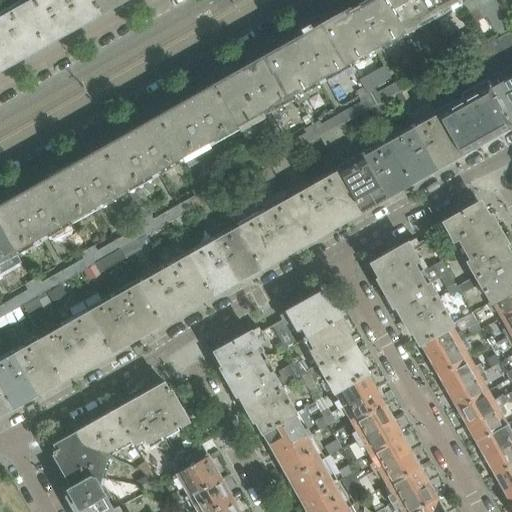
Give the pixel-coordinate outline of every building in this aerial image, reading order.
[(45,44),(101,13),(93,0),(33,0),(23,6),(45,44)] [(123,0),(93,0),(101,13),(123,0)] [(348,62),(403,31),(385,0),(368,0),(326,24),(348,62)] [(385,0),(403,31),(458,0),(385,0)] [(460,0),(466,10),(466,11),(485,0),(460,0)] [(496,7),(491,0),(487,0),(481,4),(486,13),(496,7)] [(0,69),(45,44),(23,6),(0,18),(0,69)] [(303,88),(348,62),(326,24),(271,55),(293,93),(299,105),(310,99),(303,88)] [(511,31),(496,41),(495,39),(470,54),(489,88),(510,126),(511,125),(511,31)] [(237,125),(293,93),(271,55),(216,86),(237,125)] [(424,67),(417,71),(423,80),(430,76),(424,67)] [(375,91),(367,77),(364,79),(359,70),(354,73),(363,88),(367,95),(375,91)] [(417,71),(410,75),(416,84),(423,80),(417,71)] [(410,75),(403,79),(409,88),(416,84),(410,75)] [(403,79),(396,83),(402,92),(409,88),(403,79)] [(396,83),(390,87),(395,96),(402,92),(396,83)] [(182,156),(237,125),(216,86),(160,117),(182,156)] [(390,87),(384,90),(389,99),(394,97),(395,96),(390,87)] [(363,88),(355,93),(358,99),(359,100),(367,95),(363,88)] [(460,154),(510,126),(489,88),(439,116),(460,154)] [(384,90),(377,94),(383,103),(389,99),(384,90)] [(376,91),(367,96),(374,108),(383,103),(377,94),(376,91)] [(402,92),(395,96),(394,97),(396,101),(400,108),(409,103),(402,92)] [(367,96),(359,100),(361,103),(366,112),(370,110),(374,108),(367,96)] [(391,117),(396,102),(396,101),(394,97),(389,99),(383,103),(374,108),(370,110),(375,120),(388,112),(391,117)] [(361,103),(354,107),(360,116),(366,112),(361,103)] [(354,107),(348,111),(353,120),(360,116),(354,107)] [(348,111),(341,114),(346,123),(353,120),(348,111)] [(341,114),(334,118),(340,127),(346,123),(341,114)] [(412,182),(460,154),(439,116),(391,144),(412,182)] [(138,181),(156,171),(182,156),(160,117),(104,149),(125,188),(126,188),(138,210),(146,206),(142,199),(146,196),(138,181)] [(310,124),(306,117),(302,120),(306,126),(310,124)] [(334,118),(328,122),(333,131),(340,127),(334,118)] [(328,122),(321,126),(326,135),(333,131),(328,122)] [(313,126),(312,127),(318,139),(320,138),(326,135),(321,126),(319,123),(313,126)] [(326,148),(350,134),(345,125),(320,139),(326,148)] [(312,127),(304,131),(305,134),(311,144),(318,139),(312,127)] [(305,134),(299,138),(304,147),(311,144),(305,134)] [(299,138),(292,142),(297,151),(304,147),(299,138)] [(360,211),(412,182),(391,144),(372,155),(363,138),(356,142),(365,159),(339,173),(360,211)] [(292,142),(285,146),(291,155),(297,151),(292,142)] [(285,146),(276,151),(281,160),(291,155),(285,146)] [(70,219),(125,188),(104,149),(48,181),(70,219)] [(276,151),(267,156),(272,165),(281,160),(276,151)] [(275,175),(300,161),(295,153),(271,167),(275,175)] [(255,156),(248,160),(256,175),(263,171),(258,161),(255,156)] [(267,156),(258,161),(263,171),(272,165),(267,156)] [(248,160),(241,164),(244,170),(249,179),(256,175),(248,160)] [(244,170),(237,174),(242,183),(246,180),(249,179),(244,170)] [(312,238),(360,211),(339,173),(320,184),(313,170),(307,173),(315,187),(290,200),(312,238)] [(237,174),(230,178),(235,187),(242,183),(237,174)] [(230,178),(223,182),(228,190),(235,187),(230,178)] [(75,229),(70,219),(48,181),(0,207),(0,224),(15,250),(45,233),(50,243),(75,229)] [(223,182),(216,186),(221,194),(228,190),(223,182)] [(200,187),(199,188),(207,202),(214,198),(209,189),(206,184),(200,187)] [(216,186),(209,189),(214,198),(220,195),(221,194),(216,186)] [(199,188),(192,192),(195,197),(200,206),(206,203),(207,202),(199,188)] [(239,209),(231,196),(223,200),(231,214),(239,209)] [(195,197),(188,201),(193,210),(196,209),(200,206),(195,197)] [(261,267),(312,238),(290,200),(240,229),(261,267)] [(188,201),(181,205),(186,214),(193,210),(188,201)] [(212,294),(261,267),(240,229),(224,238),(211,214),(212,214),(206,203),(200,206),(196,209),(215,243),(191,257),(212,294)] [(181,205),(174,209),(180,218),(182,216),(186,214),(181,205)] [(496,232),(483,207),(475,206),(437,227),(440,233),(446,230),(454,243),(459,241),(464,250),(496,232)] [(174,209),(167,213),(173,222),(180,218),(174,209)] [(167,213),(160,217),(166,226),(171,223),(173,222),(167,213)] [(144,219),(143,220),(151,234),(159,230),(154,221),(150,215),(144,219)] [(175,230),(186,224),(182,216),(180,218),(173,222),(171,223),(175,230)] [(160,217),(154,221),(159,230),(166,226),(160,217)] [(143,220),(138,223),(141,228),(146,237),(151,234),(143,220)] [(150,243),(175,230),(171,223),(166,226),(159,230),(151,234),(146,237),(150,243)] [(0,258),(15,250),(0,224),(0,258)] [(141,228),(133,232),(138,241),(146,237),(141,228)] [(133,232),(126,236),(131,245),(138,241),(133,232)] [(511,290),(511,259),(496,232),(464,250),(469,261),(467,262),(475,277),(465,283),(459,273),(451,278),(455,284),(460,292),(461,295),(479,285),(489,302),(511,290)] [(126,236),(119,240),(124,249),(131,245),(126,236)] [(126,260),(142,251),(142,248),(150,243),(146,237),(138,241),(131,245),(124,249),(121,251),(126,260)] [(421,274),(415,264),(419,262),(413,249),(419,246),(429,264),(431,263),(433,266),(442,262),(429,238),(418,244),(415,240),(377,261),(375,269),(388,292),(421,274)] [(119,240),(112,244),(117,253),(120,251),(121,251),(124,249),(119,240)] [(112,244),(105,248),(110,257),(117,253),(112,244)] [(88,250),(88,251),(96,265),(102,261),(98,252),(94,247),(88,250)] [(105,248),(98,252),(102,261),(110,257),(105,248)] [(88,251),(83,253),(86,258),(91,268),(95,266),(96,265),(88,251)] [(101,273),(125,260),(120,251),(117,253),(110,257),(102,261),(96,265),(101,273)] [(162,323),(212,294),(191,257),(140,285),(162,323)] [(86,258),(78,263),(84,272),(91,268),(86,258)] [(78,263),(71,267),(76,276),(84,272),(78,263)] [(101,276),(95,266),(91,268),(84,272),(89,282),(101,276)] [(71,267),(63,271),(69,281),(76,276),(71,267)] [(63,271),(56,275),(61,285),(64,283),(69,281),(63,271)] [(453,324),(430,283),(427,285),(421,274),(388,292),(408,328),(410,327),(419,343),(453,324)] [(56,275),(49,279),(54,289),(61,285),(56,275)] [(39,278),(32,282),(41,296),(46,293),(47,293),(42,283),(39,278)] [(49,279),(42,283),(47,293),(53,289),(54,289),(49,279)] [(32,282),(25,286),(28,291),(33,300),(41,296),(32,282)] [(460,292),(455,284),(446,288),(451,297),(460,292)] [(112,351),(162,323),(140,285),(90,313),(112,351)] [(511,312),(511,290),(489,302),(490,304),(487,305),(491,312),(492,314),(496,311),(501,319),(511,312)] [(28,291),(21,295),(26,304),(33,300),(28,291)] [(339,319),(326,296),(319,294),(280,316),(283,320),(289,317),(296,330),(300,327),(306,339),(339,319)] [(21,295),(14,299),(20,308),(22,307),(26,304),(21,295)] [(14,299),(8,303),(13,312),(20,308),(14,299)] [(8,303),(1,307),(6,316),(13,312),(8,303)] [(25,320),(19,310),(5,317),(11,328),(25,320)] [(506,338),(511,334),(511,312),(501,319),(506,328),(501,330),(506,338)] [(63,379),(112,351),(90,313),(41,341),(63,379)] [(8,325),(4,317),(0,319),(0,328),(0,329),(8,325)] [(490,325),(486,318),(477,323),(481,330),(490,325)] [(359,355),(352,343),(339,319),(306,339),(312,350),(309,351),(317,365),(310,369),(312,372),(319,369),(326,382),(321,385),(327,396),(336,391),(366,374),(367,373),(358,356),(359,355)] [(295,344),(283,323),(273,328),(285,350),(295,344)] [(481,330),(477,323),(467,329),(472,336),(481,330)] [(430,359),(465,340),(461,332),(457,334),(453,327),(454,327),(453,324),(419,343),(419,344),(421,343),(423,346),(422,347),(426,355),(428,354),(430,359)] [(261,363),(255,353),(258,351),(251,338),(261,333),(259,328),(220,350),(218,357),(231,380),(261,363)] [(0,386),(12,407),(63,379),(41,341),(40,342),(34,331),(10,345),(15,356),(0,364),(0,386)] [(469,348),(468,346),(465,340),(430,359),(433,363),(431,364),(436,373),(438,372),(440,376),(470,358),(466,350),(469,348)] [(284,350),(280,344),(274,348),(278,354),(284,350)] [(499,364),(495,357),(487,362),(491,369),(496,366),(499,364)] [(449,392),(483,373),(483,372),(486,370),(482,364),(476,367),(470,358),(440,376),(442,379),(440,380),(445,388),(446,387),(449,392)] [(309,371),(303,361),(294,366),(300,376),(309,371)] [(294,414),(279,388),(271,373),(267,375),(261,363),(231,380),(252,416),(253,415),(262,432),(293,415),(294,414)] [(488,381),(487,379),(483,373),(449,392),(451,396),(450,397),(455,406),(456,405),(458,408),(489,391),(484,383),(488,381)] [(338,410),(374,389),(372,385),(373,384),(368,376),(367,376),(366,374),(336,391),(341,400),(335,403),(338,410)] [(310,393),(303,381),(301,379),(300,376),(292,381),(302,398),(310,393)] [(318,391),(310,377),(303,381),(310,393),(315,403),(322,399),(317,391),(318,391)] [(170,431),(187,421),(168,387),(167,388),(164,384),(128,404),(125,403),(118,408),(117,411),(115,410),(132,440),(135,445),(144,440),(146,444),(170,431)] [(0,414),(12,407),(0,386),(0,414)] [(354,422),(383,405),(382,403),(383,402),(378,393),(377,394),(374,389),(338,410),(343,418),(349,414),(354,422)] [(468,425),(502,406),(506,404),(511,400),(511,393),(504,398),(503,396),(498,399),(498,398),(494,400),(489,391),(458,408),(460,412),(459,413),(464,421),(465,420),(468,425)] [(356,441),(392,420),(389,416),(391,415),(386,407),(384,408),(383,405),(354,422),(358,431),(352,434),(356,441)] [(507,414),(505,412),(502,406),(468,425),(470,429),(469,430),(473,439),(475,438),(477,442),(507,424),(503,416),(507,414)] [(331,415),(327,408),(320,412),(323,418),(323,419),(331,415)] [(101,481),(108,456),(109,453),(132,440),(115,410),(115,412),(111,411),(104,415),(104,418),(102,418),(101,420),(98,419),(91,423),(90,426),(66,440),(65,438),(56,442),(57,445),(56,445),(58,449),(53,451),(72,485),(85,478),(101,481)] [(319,461),(294,416),(293,415),(262,432),(289,478),(319,461)] [(335,422),(331,415),(323,419),(328,427),(335,422)] [(328,427),(323,419),(323,418),(314,423),(319,432),(328,427)] [(372,453),(401,437),(399,434),(401,433),(396,425),(394,425),(392,420),(356,441),(360,449),(367,445),(372,453)] [(486,457),(511,443),(511,432),(511,431),(507,424),(477,442),(479,445),(477,446),(482,454),(484,453),(486,457)] [(373,472),(409,452),(407,447),(408,447),(404,438),(402,439),(401,437),(372,453),(376,462),(370,466),(373,472)] [(511,443),(486,457),(489,462),(487,463),(492,472),(494,471),(496,474),(511,465),(511,443)] [(340,450),(336,444),(328,449),(332,455),(340,450)] [(176,475),(208,457),(201,445),(183,455),(175,459),(169,463),(176,475)] [(183,455),(178,446),(170,450),(175,459),(183,455)] [(351,455),(346,448),(342,450),(347,458),(351,455)] [(389,485),(418,468),(417,465),(418,464),(413,456),(412,457),(409,452),(373,472),(378,480),(385,476),(386,478),(389,485)] [(220,479),(217,474),(208,457),(176,475),(184,489),(166,500),(171,507),(189,497),(220,479)] [(333,486),(328,477),(337,471),(330,458),(320,463),(319,461),(289,478),(307,511),(340,511),(346,509),(354,504),(347,492),(360,485),(354,475),(355,474),(350,466),(339,472),(344,480),(333,486)] [(153,476),(145,463),(135,469),(138,470),(144,473),(153,476)] [(505,491),(511,486),(511,465),(496,474),(498,478),(496,479),(501,487),(503,486),(505,491)] [(391,504),(427,483),(424,479),(426,478),(421,469),(420,470),(418,468),(389,485),(394,493),(387,497),(391,504)] [(158,486),(155,480),(155,479),(153,476),(144,473),(146,477),(137,482),(139,486),(153,489),(158,486)] [(377,488),(370,475),(362,480),(359,474),(357,476),(360,481),(359,481),(368,497),(375,493),(373,490),(377,488)] [(100,486),(101,481),(85,478),(72,485),(74,487),(69,490),(72,494),(68,497),(76,511),(109,511),(113,510),(100,486)] [(210,511),(232,500),(229,495),(220,479),(189,497),(197,511),(210,511)] [(404,511),(412,511),(436,499),(434,496),(436,496),(431,487),(430,488),(427,483),(391,504),(396,511),(402,507),(404,511)] [(144,495),(153,489),(139,486),(144,495)] [(443,511),(442,510),(443,509),(439,501),(437,501),(436,499),(412,511),(443,511)] [(238,511),(232,500),(210,511),(238,511)]
